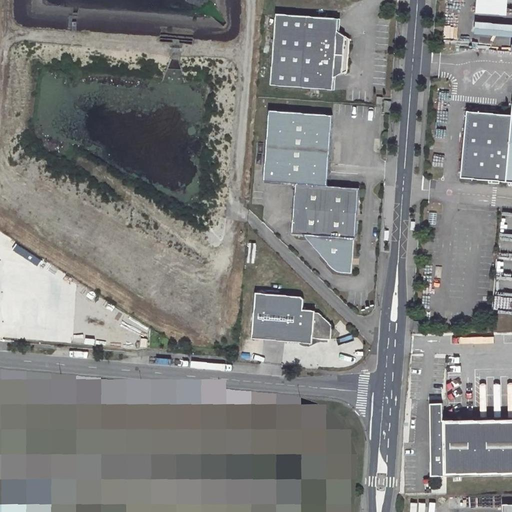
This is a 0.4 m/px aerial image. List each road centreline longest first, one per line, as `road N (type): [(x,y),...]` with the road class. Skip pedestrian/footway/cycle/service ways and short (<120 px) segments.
road 1 (residential): [(0,359),(379,392)]
road 2 (unclassified): [(384,511),(402,320),(399,239)]
road 3 (unclassified): [(399,239),(418,0)]
road 4 (unclassified): [(399,239),(379,392)]
road 5 (unclassified): [(379,392),(373,511)]
